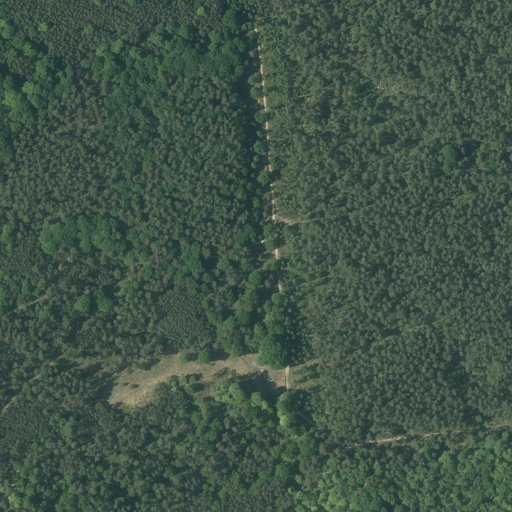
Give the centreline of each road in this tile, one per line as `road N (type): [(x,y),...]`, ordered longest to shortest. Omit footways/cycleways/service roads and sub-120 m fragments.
road 1 (track): [(244,0),(259,51),(289,404),(348,446),(511,423)]
road 2 (track): [(0,411),(138,261),(221,257),(274,233)]
